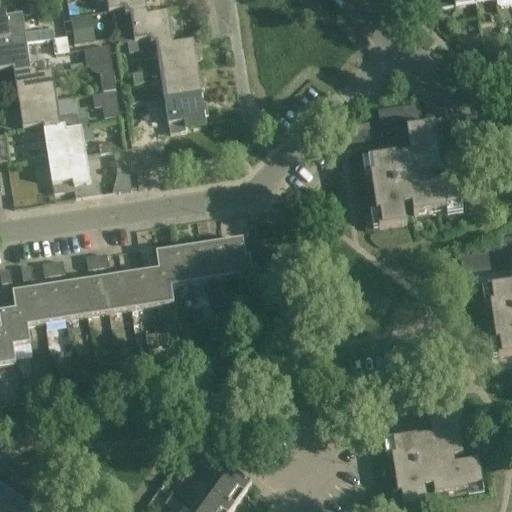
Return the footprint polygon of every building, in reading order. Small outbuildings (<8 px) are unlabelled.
[(108,0),(110,14),(110,15),(118,14),(126,13),(127,17),(148,14),(147,7),(150,7),(148,0),(108,0)] [(437,0),(439,13),(476,7),(475,0),(437,0)] [(511,0),(496,0),(497,4),(498,9),(501,11),(511,9),(511,0)] [(17,19),(17,20),(24,19),(31,18),(29,7),(15,9),(17,19)] [(169,15),(164,16),(149,18),(148,14),(127,17),(127,19),(132,18),(136,46),(144,45),(152,44),(152,48),(157,47),(157,46),(174,44),(173,37),(176,36),(173,22),(170,22),(169,15)] [(0,46),(11,44),(11,49),(28,47),(42,45),(40,34),(26,36),(24,19),(17,20),(17,19),(8,20),(8,15),(3,16),(2,17),(0,17),(0,46)] [(93,42),(89,17),(68,20),(72,45),(93,42)] [(42,45),(56,43),(54,31),(40,34),(42,45)] [(481,55),(478,39),(462,41),(476,55),(481,55)] [(0,74),(15,72),(15,76),(38,73),(38,77),(47,76),(45,63),(31,65),(28,47),(11,49),(11,44),(0,46),(0,74)] [(174,47),(174,44),(157,46),(157,47),(161,73),(177,71),(178,75),(199,72),(198,65),(201,65),(199,51),(196,52),(195,45),(174,47)] [(146,56),(144,45),(136,46),(130,47),(132,58),(146,56)] [(98,69),(113,66),(111,49),(84,53),(87,70),(98,69)] [(98,69),(102,90),(117,88),(113,66),(98,69)] [(161,73),(165,100),(181,98),(182,102),(203,99),(202,93),(205,92),(203,78),(200,78),(199,72),(178,75),(177,71),(161,73)] [(16,98),(19,98),(20,104),(41,101),(41,106),(58,104),(54,75),(47,76),(38,77),(38,73),(15,76),(16,83),(14,84),(16,98)] [(148,75),(134,77),(135,87),(149,85),(148,75)] [(122,120),(118,95),(100,98),(104,123),(122,120)] [(204,105),(203,99),(182,102),(181,98),(165,100),(171,138),(188,135),(187,131),(208,127),(207,120),(209,120),(207,105),(204,105)] [(21,111),(18,111),(20,126),(23,125),(24,132),(44,130),(45,134),(63,131),(62,130),(67,129),(68,134),(80,132),(78,122),(78,118),(61,121),(58,104),(41,106),(41,101),(20,104),(21,111)] [(380,125),(343,131),(346,150),(388,143),(385,130),(422,124),(419,108),(378,115),(380,125)] [(88,120),(78,122),(80,132),(83,131),(89,130),(88,120)] [(412,158),(398,160),(398,158),(369,163),(380,233),(408,228),(405,210),(413,209),(415,219),(464,211),(460,183),(436,187),(434,179),(444,177),(436,128),(408,133),(412,158)] [(48,154),(49,161),(70,158),(71,162),(88,160),(83,131),(80,132),(68,134),(67,129),(62,130),(63,131),(45,134),(46,139),(43,140),(45,154),(48,154)] [(101,158),(115,156),(114,145),(99,147),(101,158)] [(149,174),(148,170),(145,151),(133,153),(137,176),(149,174)] [(130,177),(127,154),(115,156),(118,179),(130,177)] [(92,187),(88,160),(71,162),(70,158),(49,161),(50,167),(47,167),(50,182),(52,181),(55,198),(77,195),(78,203),(102,199),(100,186),(92,187)] [(511,269),(510,258),(511,257),(511,240),(504,241),(506,253),(462,259),(465,279),(511,271),(511,269)] [(244,243),(222,246),(225,265),(230,264),(233,281),(253,278),(250,261),(257,260),(255,246),(245,248),(244,243)] [(211,285),(233,281),(230,264),(225,265),(222,246),(200,250),(203,268),(208,267),(211,285)] [(200,250),(179,253),(182,271),(186,271),(189,288),(211,285),(208,267),(203,268),(200,250)] [(157,256),(159,273),(164,272),(167,291),(173,291),(189,288),(186,271),(182,271),(179,253),(157,256)] [(107,258),(97,260),(99,273),(109,272),(107,258)] [(97,260),(87,262),(89,275),(99,273),(97,260)] [(64,265),(54,267),(56,280),(66,278),(64,265)] [(54,267),(44,268),(46,281),(56,280),(54,267)] [(32,270),(22,271),(24,285),(34,283),(32,270)] [(175,307),(173,291),(167,291),(164,272),(159,273),(143,276),(146,293),(149,292),(152,311),(175,307)] [(11,273),(1,274),(3,288),(13,286),(11,273)] [(143,276),(122,279),(124,296),(128,296),(131,314),(152,311),(149,292),(146,293),(143,276)] [(109,318),(131,314),(128,296),(124,296),(122,279),(101,282),(103,300),(106,299),(109,318)] [(101,282),(79,286),(82,303),(84,303),(87,321),(109,318),(106,299),(103,300),(101,282)] [(66,324),(87,321),(84,303),(82,303),(79,286),(57,289),(60,306),(63,306),(66,324)] [(500,361),(511,359),(511,287),(489,291),(500,361)] [(57,289),(36,292),(38,310),(41,309),(44,328),(66,324),(63,306),(60,306),(57,289)] [(14,296),(17,313),(21,312),(24,331),(29,330),(44,328),(41,309),(38,310),(36,292),(14,296)] [(217,324),(226,322),(224,310),(215,312),(217,324)] [(32,347),(29,330),(24,331),(21,312),(17,313),(0,315),(0,321),(2,333),(6,332),(9,350),(14,349),(32,347)] [(195,327),(205,325),(203,314),(193,315),(195,327)] [(0,369),(17,367),(14,349),(9,350),(6,332),(2,333),(0,333),(0,369)] [(189,334),(180,335),(181,347),(191,345),(189,334)] [(180,335),(169,337),(171,348),(181,347),(180,335)] [(148,352),(158,350),(156,339),(147,340),(148,352)] [(66,369),(64,359),(53,361),(55,371),(66,369)] [(20,398),(12,399),(13,408),(21,407),(20,398)] [(363,413),(366,430),(425,421),(423,404),(363,413)] [(430,412),(431,420),(434,437),(419,439),(419,438),(391,442),(401,511),(405,511),(430,508),(427,489),(435,488),(437,498),(486,490),(482,462),(458,466),(457,458),(465,457),(458,408),(430,412)] [(205,454),(199,463),(212,473),(219,464),(205,454)] [(254,489),(227,469),(209,492),(237,511),(254,489)] [(188,476),(182,485),(196,495),(202,487),(188,476)] [(7,511),(17,499),(3,488),(0,491),(0,511),(7,511)] [(209,492),(194,511),(236,511),(237,511),(209,492)] [(172,498),(166,507),(172,511),(183,511),(186,509),(172,498)] [(30,511),(32,510),(17,499),(7,511),(30,511)]
